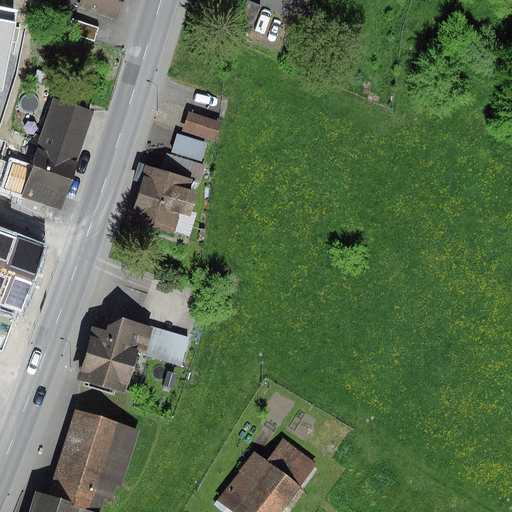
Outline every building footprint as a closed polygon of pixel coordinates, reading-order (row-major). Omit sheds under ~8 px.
[(123,0),(81,0),(78,9),(116,21),(123,0)] [(0,104),(18,11),(0,7),(0,104)] [(332,19),(315,12),(310,23),(328,30),(332,19)] [(95,43),(100,28),(71,19),(67,33),(95,43)] [(94,112),(54,98),(21,198),(61,211),(94,112)] [(222,123),(189,112),(182,132),(216,143),(222,123)] [(207,143),(177,134),(171,153),(201,162),(207,143)] [(162,170),(147,166),(131,220),(191,238),(198,214),(195,213),(201,193),(193,191),(195,182),(202,185),(208,165),(167,153),(162,170)] [(50,247),(0,228),(0,311),(24,320),(50,247)] [(107,331),(93,327),(78,380),(126,394),(138,354),(147,357),(156,327),(123,318),(108,326),(107,331)] [(191,337),(156,327),(147,357),(182,367),(191,337)] [(140,431),(76,411),(50,495),(74,502),(73,506),(92,511),(103,511),(107,499),(113,501),(117,486),(123,488),(140,431)] [(268,461),(255,452),(218,500),(232,511),(280,511),(317,465),(284,440),(268,461)] [(50,495),(35,491),(29,511),(92,511),(73,506),(74,502),(50,495)]
